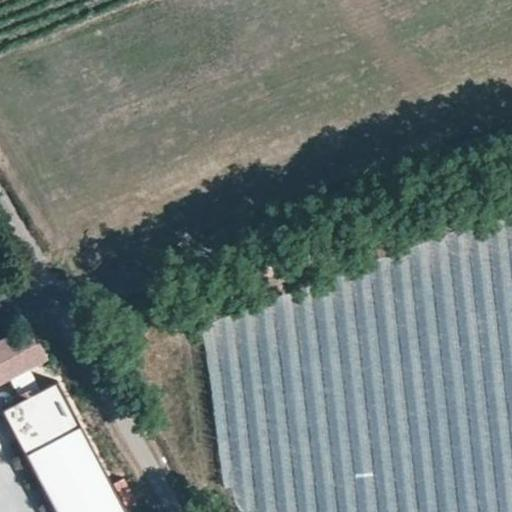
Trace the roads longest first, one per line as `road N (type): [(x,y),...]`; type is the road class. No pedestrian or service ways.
road 1 (tertiary): [(511,148),(55,293)]
road 2 (unclassified): [(176,511),(55,293)]
